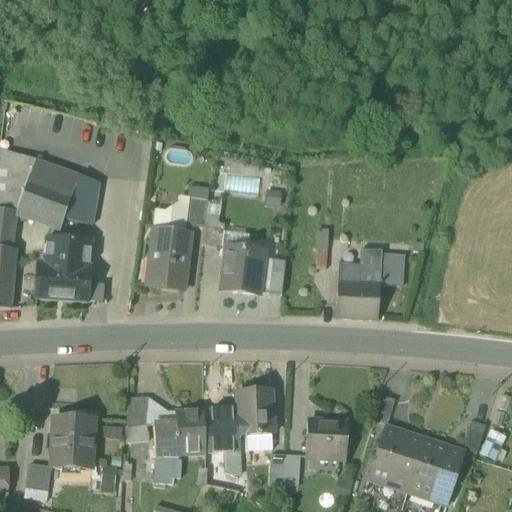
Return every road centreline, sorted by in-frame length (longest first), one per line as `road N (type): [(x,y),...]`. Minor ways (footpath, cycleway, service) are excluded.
road 1 (tertiary): [(511,356),(231,336),(0,344)]
road 2 (track): [(33,342),(11,511)]
